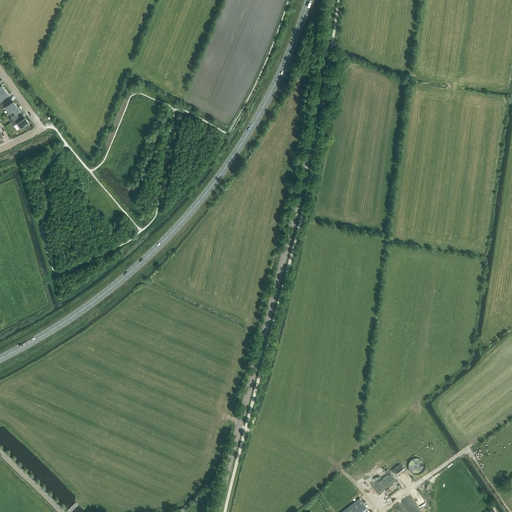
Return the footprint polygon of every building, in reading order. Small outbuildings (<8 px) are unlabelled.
[(0,99),(0,100),(8,94),(5,89),(0,93),(0,99)] [(9,112),(17,106),(13,101),(5,107),(9,112)] [(12,116),(20,111),(17,106),(9,112),(12,116)] [(14,125),(17,130),(28,122),(25,117),(16,123),(16,124),(14,125)] [(410,493),(423,511),(429,511),(431,511),(416,489),(410,493)] [(370,511),(360,498),(342,511),(370,511)]
